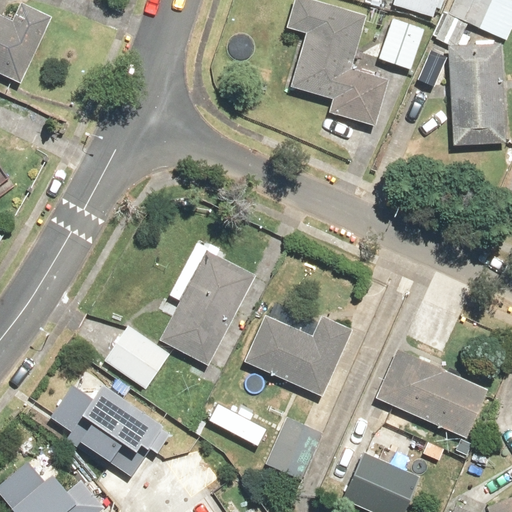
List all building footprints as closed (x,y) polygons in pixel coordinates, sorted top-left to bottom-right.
[(363,19),(297,0),(290,0),(282,30),(301,36),(285,88),(329,100),(325,115),(372,129),(385,82),(348,71),(363,19)] [(443,0),(401,0),(398,12),(437,22),(443,0)] [(511,27),(511,0),(459,0),(451,19),(505,43),(511,27)] [(0,20),(0,78),(20,88),(51,23),(18,8),(10,25),(0,20)] [(430,32),(391,20),(379,60),(418,72),(430,32)] [(497,45),(444,48),(450,148),(503,145),(497,45)] [(204,367),(252,278),(202,250),(153,340),(204,367)] [(262,318),(241,364),(317,398),(347,332),(317,319),(308,338),(262,318)] [(175,357),(131,326),(106,361),(151,392),(175,357)] [(394,350),(372,401),(462,439),(484,389),(394,350)] [(74,384),(55,415),(74,427),(68,436),(132,476),(148,450),(159,457),(178,427),(103,381),(94,396),(74,384)] [(324,433),(290,417),(269,464),(303,479),(324,433)] [(205,446),(186,459),(209,493),(228,480),(205,446)] [(410,511),(424,477),(368,454),(348,503),(370,511),(410,511)] [(26,455),(0,477),(0,494),(15,511),(104,511),(100,506),(105,502),(82,476),(66,489),(52,472),(45,477),(26,455)] [(511,511),(511,497),(482,509),(482,511),(511,511)]
